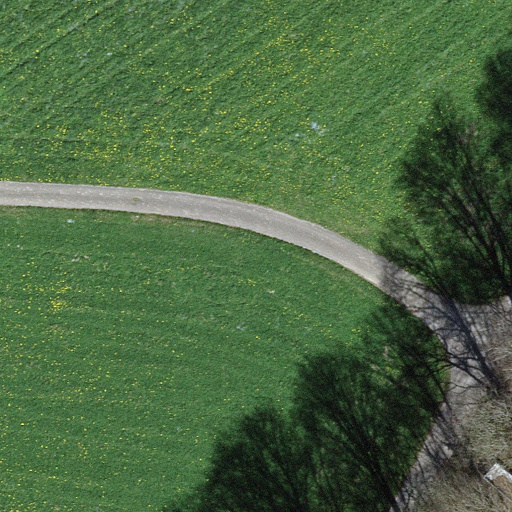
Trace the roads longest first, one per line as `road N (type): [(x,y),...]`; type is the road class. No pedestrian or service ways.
road 1 (track): [(489,371),(222,212),(0,203)]
road 2 (track): [(410,511),(489,371)]
